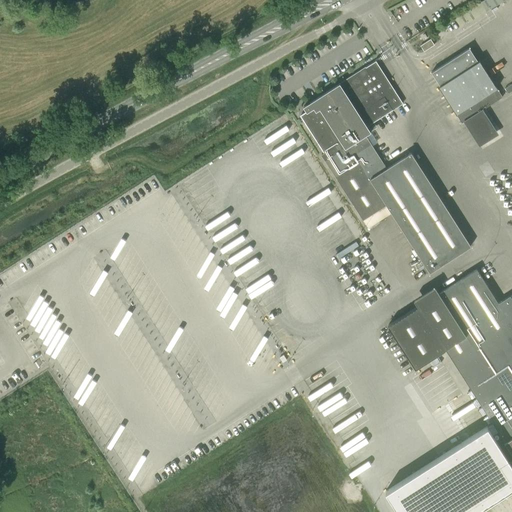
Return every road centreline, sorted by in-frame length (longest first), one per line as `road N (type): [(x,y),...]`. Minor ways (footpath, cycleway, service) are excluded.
road 1 (unclassified): [(0,203),(383,0)]
road 2 (primary): [(0,184),(338,0)]
road 3 (unknown): [(278,92),(442,0)]
road 4 (unknown): [(507,231),(358,330)]
